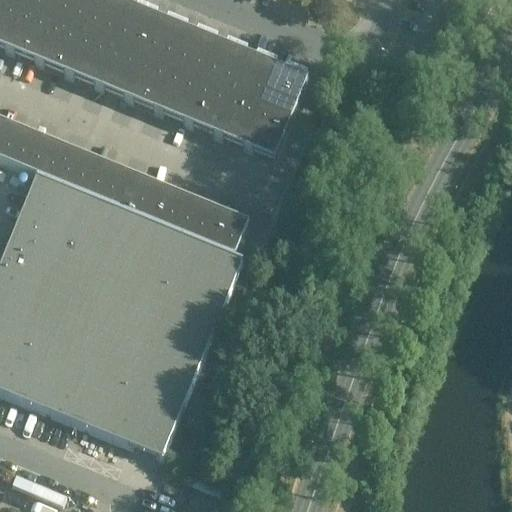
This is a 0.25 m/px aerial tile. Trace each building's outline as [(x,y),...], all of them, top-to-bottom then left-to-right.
[(0,0),(0,5),(23,15),(28,0),(0,0)] [(28,0),(23,15),(52,27),(63,0),(28,0)] [(63,0),(52,27),(82,39),(98,0),(63,0)] [(98,0),(82,39),(112,51),(129,10),(103,0),(98,0)] [(0,53),(6,56),(23,15),(0,5),(0,53)] [(129,10),(112,51),(142,64),(159,23),(129,10)] [(36,68),(52,27),(23,15),(6,56),(36,68)] [(159,23),(142,64),(172,76),(189,35),(159,23)] [(66,80),(82,39),(52,27),(36,68),(66,80)] [(189,35),(172,76),(202,88),(219,47),(189,35)] [(96,92),(112,51),(82,39),(66,80),(96,92)] [(219,47),(202,88),(232,100),(249,59),(219,47)] [(142,64),(112,51),(96,92),(125,105),(142,64)] [(249,59),(232,100),(262,113),(279,72),(249,59)] [(172,76),(142,64),(125,105),(155,117),(172,76)] [(279,72),(262,113),(292,125),(309,84),(279,72)] [(202,88),(172,76),(155,117),(185,129),(202,88)] [(232,100),(202,88),(185,129),(215,141),(232,100)] [(262,113),(232,100),(215,141),(245,153),(262,113)] [(292,125),(262,113),(245,153),(275,166),(292,125)] [(0,155),(10,131),(0,126),(0,155)] [(0,155),(0,167),(26,178),(40,143),(10,131),(0,155)] [(38,183),(56,190),(70,155),(40,143),(26,178),(38,183)] [(56,190),(85,202),(100,167),(70,155),(56,190)] [(85,202),(115,215),(130,180),(100,167),(85,202)] [(130,180),(115,215),(145,227),(160,192),(130,180)] [(38,183),(0,274),(0,399),(162,466),(243,268),(235,264),(205,251),(175,239),(145,227),(115,215),(85,202),(56,190),(38,183)] [(160,192),(145,227),(175,239),(189,204),(160,192)] [(189,204),(175,239),(205,251),(219,216),(189,204)] [(219,216),(205,251),(235,264),(249,229),(219,216)]
